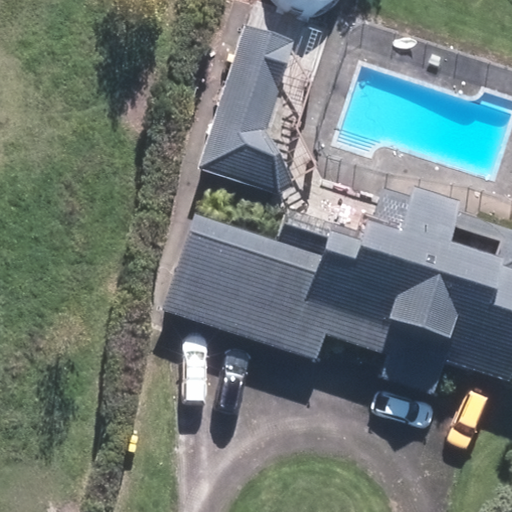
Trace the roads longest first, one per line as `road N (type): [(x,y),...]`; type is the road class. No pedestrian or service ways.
road 1 (track): [(409,511),(403,488),(377,455),(332,436),(290,433),(255,442),(227,457),(209,492)]
road 2 (track): [(186,357),(209,492),(202,511)]
